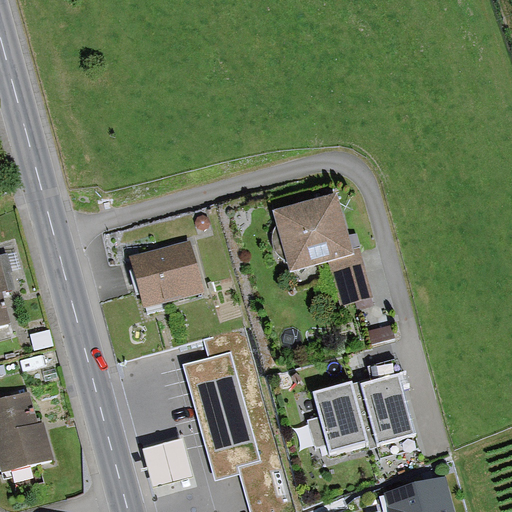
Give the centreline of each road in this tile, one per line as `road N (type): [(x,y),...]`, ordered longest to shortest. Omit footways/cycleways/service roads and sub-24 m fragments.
road 1 (residential): [(54,236),(311,163),(349,166),(363,175),(379,211),(410,333)]
road 2 (secondary): [(54,236),(126,500)]
road 3 (secondary): [(0,33),(54,236)]
